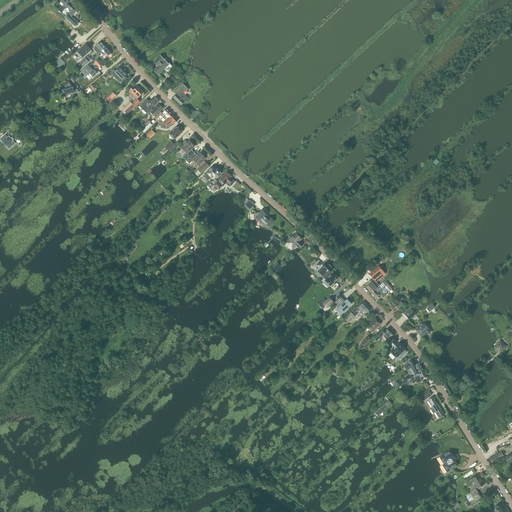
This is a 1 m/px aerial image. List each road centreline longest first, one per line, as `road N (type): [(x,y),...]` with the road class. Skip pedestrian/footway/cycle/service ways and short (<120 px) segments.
road 1 (unclassified): [(511,505),(405,339),(144,77),(84,0)]
road 2 (track): [(511,23),(303,231)]
